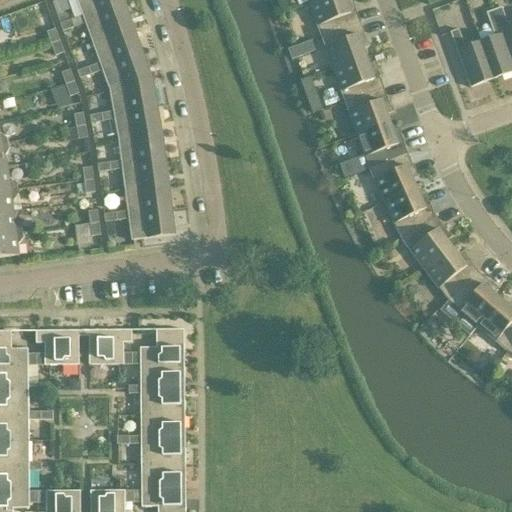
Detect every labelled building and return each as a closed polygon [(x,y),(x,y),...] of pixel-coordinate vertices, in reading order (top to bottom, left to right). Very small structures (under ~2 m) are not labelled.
[(122,0),(76,0),(82,16),(71,20),(73,27),(84,23),(83,20),(125,5),(122,0)] [(321,0),(309,5),(317,27),(321,37),(360,23),(353,4),(345,1),(344,0),(321,0)] [(92,44),(133,29),(125,5),(83,20),(84,23),(92,44)] [(511,24),(508,26),(501,9),(494,11),(511,61),(511,24)] [(486,14),(491,26),(495,37),(480,43),(493,80),(511,73),(511,61),(494,11),(486,14)] [(59,24),(69,21),(67,15),(62,12),(56,15),(59,24)] [(59,24),(62,31),(73,27),(71,20),(69,21),(59,24)] [(360,23),(321,37),(333,70),(366,58),(363,50),(366,42),(360,23)] [(142,52),(133,29),(92,44),(99,63),(88,67),(90,75),(101,71),(100,67),(142,52)] [(51,45),(59,42),(55,30),(46,33),(51,45)] [(450,33),(456,51),(470,89),(493,80),(480,43),(464,48),(458,30),(450,33)] [(55,57),(63,54),(59,42),(51,45),(55,57)] [(291,60),(303,55),(299,46),(287,50),(291,60)] [(101,71),(109,91),(152,80),(142,52),(100,67),(101,71)] [(333,70),(340,92),(344,103),(383,89),(376,70),(369,66),(366,58),(333,70)] [(77,71),(79,79),(90,75),(88,67),(77,71)] [(65,86),(74,83),(70,71),(61,74),(65,86)] [(301,82),(304,90),(313,87),(310,78),(301,82)] [(109,91),(113,112),(101,114),(102,122),(114,119),(113,115),(157,108),(152,80),(109,91)] [(70,98),(78,95),(74,83),(65,86),(70,98)] [(390,108),(383,89),(344,103),(356,135),(389,123),(386,115),(390,108)] [(325,98),(322,99),(325,108),(340,103),(336,94),(333,95),(332,90),(323,93),(325,98)] [(4,110),(15,107),(12,98),(1,101),(4,110)] [(118,141),(161,134),(157,108),(113,115),(114,119),(118,141)] [(76,128),(85,126),(82,114),(73,115),(76,128)] [(102,122),(101,114),(89,116),(90,124),(102,122)] [(400,135),(392,132),(389,123),(356,135),(369,170),(407,154),(400,135)] [(78,140),(87,139),(85,126),(76,128),(78,140)] [(165,160),(161,134),(118,141),(121,162),(109,163),(110,171),(122,169),(121,165),(165,160)] [(0,169),(7,168),(4,157),(9,150),(7,144),(0,145),(0,169)] [(383,203),(416,188),(412,180),(415,172),(407,154),(369,170),(383,203)] [(124,191),(168,185),(165,160),(121,165),(122,169),(124,191)] [(110,171),(109,163),(96,165),(97,173),(110,171)] [(0,169),(0,192),(16,191),(15,185),(9,180),(7,168),(0,169)] [(84,182),(93,181),(91,168),(82,169),(84,182)] [(85,194),(94,193),(93,181),(84,182),(85,194)] [(171,210),(168,185),(124,191),(127,211),(115,213),(116,221),(128,219),(128,215),(171,210)] [(416,188),(383,203),(400,239),(435,218),(427,199),(419,196),(416,188)] [(0,192),(0,214),(13,213),(12,202),(16,196),(16,191),(0,192)] [(131,241),(175,236),(171,210),(128,215),(128,219),(131,241)] [(97,211),(88,212),(89,221),(98,220),(97,211)] [(0,214),(0,236),(21,233),(21,228),(14,223),(13,213),(0,214)] [(116,221),(115,213),(103,215),(104,223),(105,223),(107,234),(114,233),(113,222),(116,221)] [(400,239),(409,251),(424,270),(452,249),(446,242),(447,234),(435,218),(400,239)] [(91,237),(100,236),(98,220),(89,221),(89,225),(74,226),(77,247),(92,244),(91,237)] [(0,258),(19,256),(17,245),(22,239),(21,233),(0,236),(0,258)] [(424,270),(437,289),(447,301),(477,273),(465,257),(457,256),(452,249),(424,270)] [(493,295),(493,286),(477,273),(447,301),(477,327),(500,300),(493,295)] [(511,305),(507,306),(500,300),(477,327),(507,353),(511,344),(511,305)] [(434,316),(426,324),(435,332),(442,324),(434,316)] [(88,332),(89,366),(123,366),(123,344),(131,344),(131,331),(88,332)] [(140,365),(184,365),(183,331),(155,331),(156,349),(140,349),(140,365)] [(0,332),(0,366),(27,367),(27,350),(11,350),(10,332),(0,332)] [(44,366),(79,366),(78,332),(35,332),(36,345),(44,345),(44,354),(44,366)] [(28,366),(36,366),(36,354),(28,354),(28,366)] [(36,366),(44,366),(44,354),(36,354),(36,366)] [(123,354),(123,366),(131,366),(131,354),(123,354)] [(131,354),(131,366),(139,366),(139,354),(131,354)] [(184,365),(140,365),(140,387),(140,390),(184,390),(184,365)] [(27,367),(0,366),(0,391),(28,392),(27,367)] [(488,366),(482,374),(489,379),(495,371),(494,370),(488,366)] [(140,395),(140,391),(140,390),(140,387),(128,387),(128,395),(140,395)] [(140,416),(184,415),(184,390),(140,391),(140,395),(140,416)] [(28,392),(0,391),(0,417),(28,417),(28,413),(28,392)] [(51,413),(40,413),(40,421),(51,421),(51,413)] [(140,416),(140,437),(140,441),(184,441),(184,415),(140,416)] [(0,417),(0,442),(28,442),(28,421),(28,417),(0,417)] [(116,445),(128,445),(128,437),(116,437),(116,445)] [(128,445),(141,445),(140,441),(140,437),(128,437),(128,445)] [(141,466),(185,466),(184,441),(140,441),(141,445),(141,466)] [(0,467),(11,467),(28,467),(28,463),(28,442),(0,442),(0,467)] [(28,463),(28,467),(28,471),(40,471),(40,463),(28,463)] [(185,466),(141,466),(141,491),(185,491),(185,466)] [(28,467),(11,467),(0,467),(0,492),(29,492),(28,471),(28,467)] [(132,503),(141,503),(141,491),(132,492),(132,503)] [(141,491),(141,503),(141,508),(158,508),(157,511),(185,511),(185,491),(141,491)] [(0,492),(0,511),(12,511),(12,509),(29,509),(29,492),(0,492)] [(37,504),(37,492),(29,492),(30,504),(37,504)] [(45,504),(45,492),(37,492),(37,504),(45,504)] [(79,511),(80,492),(48,492),(45,492),(45,504),(45,511),(79,511)] [(124,492),(90,492),(89,511),(124,511),(124,503),(124,492)] [(124,492),(124,503),(132,503),(132,492),(124,492)]
